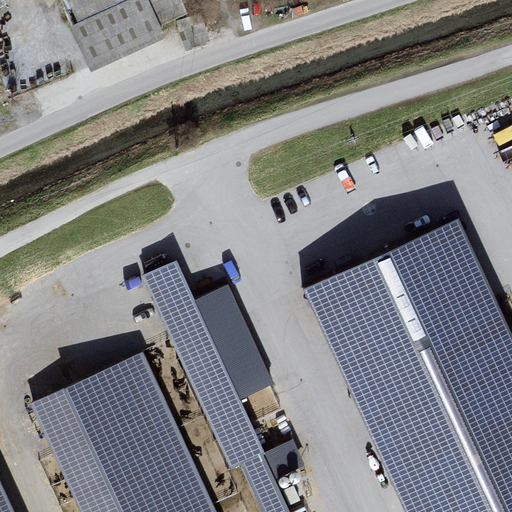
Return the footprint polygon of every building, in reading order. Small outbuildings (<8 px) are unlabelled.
[(188,13),(182,0),(70,0),(79,21),(71,24),(90,70),(166,37),(161,25),(188,13)] [(511,511),(511,342),(455,218),(303,286),(405,511),(511,511)] [(176,263),(142,277),(232,468),(242,464),(263,456),(176,263)] [(212,511),(142,354),(29,405),(78,511),(212,511)] [(288,511),(263,456),(242,464),(263,511),(288,511)] [(12,511),(0,484),(0,511),(12,511)]
